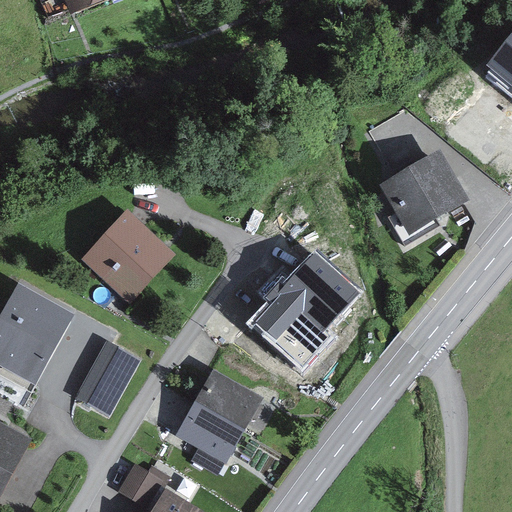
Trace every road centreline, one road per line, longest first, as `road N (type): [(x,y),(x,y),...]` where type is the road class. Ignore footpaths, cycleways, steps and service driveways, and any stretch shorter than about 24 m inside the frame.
road 1 (residential): [(76,511),(242,253),(225,231),(153,203)]
road 2 (secondary): [(291,511),(424,343)]
road 3 (residential): [(424,343),(452,402),(454,511)]
road 4 (secondary): [(424,343),(511,236)]
